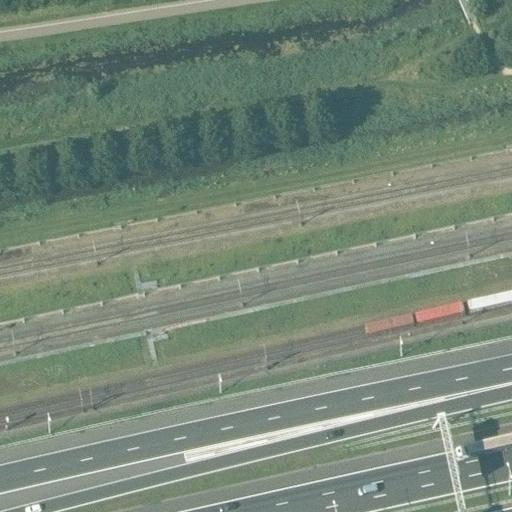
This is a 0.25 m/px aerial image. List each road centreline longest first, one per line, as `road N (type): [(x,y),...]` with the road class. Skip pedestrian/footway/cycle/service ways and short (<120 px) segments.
road 1 (motorway): [(511,370),(0,482)]
road 2 (track): [(0,237),(511,138)]
road 3 (motorway): [(511,373),(32,511)]
road 4 (motorway): [(511,460),(287,511)]
